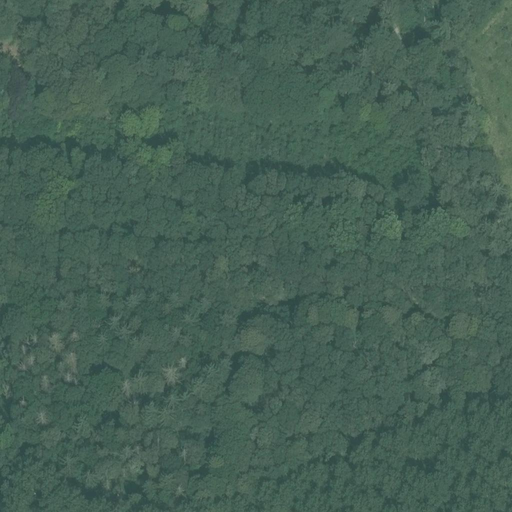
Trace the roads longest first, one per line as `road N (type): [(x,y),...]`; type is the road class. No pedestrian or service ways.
road 1 (track): [(385,0),(490,311),(0,268)]
road 2 (track): [(511,0),(475,39),(412,77)]
